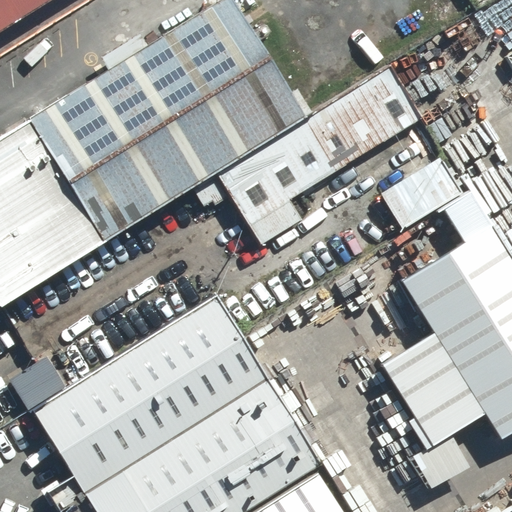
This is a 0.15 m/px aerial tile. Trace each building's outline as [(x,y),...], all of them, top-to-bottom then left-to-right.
[(0,295),(207,170),(296,116),(224,0),(210,0),(0,127),(0,295)] [(0,0),(0,24),(39,0),(0,0)] [(415,120),(381,64),(296,116),(207,170),(253,245),(295,220),(283,200),(415,120)] [(456,194),(433,158),(373,195),(396,231),(456,194)] [(511,428),(511,276),(479,223),(395,274),(428,329),(478,411),(496,439),(511,428)] [(237,511),(315,465),(210,293),(26,405),(92,511),(237,511)] [(424,444),(478,411),(428,329),(373,362),(424,444)] [(334,511),(311,473),(246,511),(334,511)]
